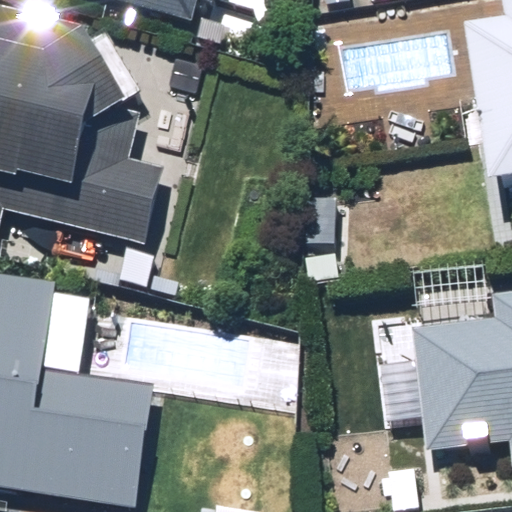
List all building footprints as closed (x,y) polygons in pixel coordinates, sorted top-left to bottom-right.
[(79,0),(195,32),(201,13),(217,17),(221,0),(79,0)] [(91,45),(0,26),(0,253),(7,224),(148,259),(168,182),(125,173),(135,127),(91,45)] [(511,49),(480,53),(499,209),(511,207),(511,49)] [(0,501),(73,511),(139,511),(156,400),(50,385),(62,301),(0,291),(0,501)] [(511,306),(494,310),(496,330),(411,342),(429,467),(511,455),(511,306)] [(423,511),(424,474),(388,473),(387,511),(423,511)]
